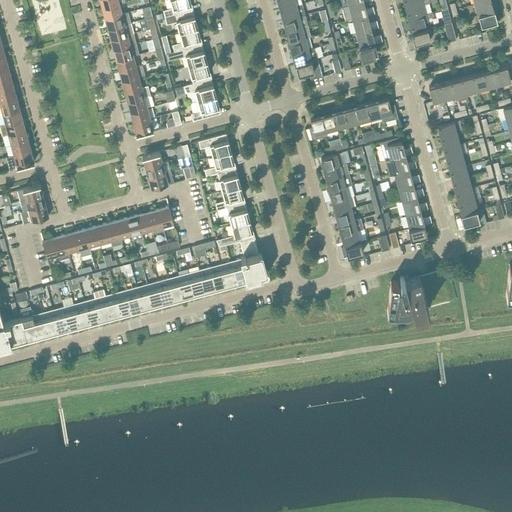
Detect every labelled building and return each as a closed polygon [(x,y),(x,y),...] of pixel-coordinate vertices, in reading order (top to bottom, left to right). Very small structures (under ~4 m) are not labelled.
[(191,3),(190,0),(170,0),(172,7),(163,10),(165,16),(192,9),(190,3),(191,3)] [(296,4),(295,0),(278,0),(281,8),(296,4)] [(365,0),(363,0),(349,4),(342,6),(346,20),(352,18),(370,13),(365,14),(363,7),(365,7),(363,1),(365,0)] [(429,0),(420,0),(405,4),(409,18),(427,13),(424,4),(430,2),(429,0)] [(493,9),(490,0),(484,0),(474,3),(477,14),(494,9),(493,9)] [(122,13),(119,3),(102,7),(105,18),(122,13)] [(299,15),(296,4),(281,8),(284,19),(299,15)] [(152,15),(151,10),(150,6),(142,8),(145,17),(152,15)] [(193,15),(192,9),(165,16),(167,23),(176,21),(179,31),(198,26),(195,15),(193,15)] [(497,20),(494,9),(477,14),(478,14),(481,24),(497,20)] [(128,11),(122,13),(105,18),(108,28),(131,22),(128,11)] [(433,11),(427,13),(409,18),(412,31),(411,32),(430,27),(428,17),(434,16),(433,11)] [(370,13),(352,18),(356,32),(374,27),(368,28),(367,21),(369,21),(367,14),(371,14),(370,13)] [(305,14),(299,15),(284,19),(287,30),(308,25),(305,14)] [(449,14),(442,16),(444,23),(452,21),(449,14)] [(155,26),(152,16),(145,18),(148,28),(150,28),(155,26)] [(444,24),(449,41),(456,39),(452,21),(444,23),(444,24)] [(131,22),(108,28),(111,39),(134,32),(131,22)] [(311,36),(308,25),(287,30),(290,42),(305,37),(311,36)] [(158,37),(156,30),(155,26),(150,28),(152,38),(154,38),(158,37)] [(201,37),(198,26),(179,31),(182,41),(172,44),(174,51),(201,43),(200,38),(201,37)] [(370,35),(373,35),(376,34),(374,27),(356,32),(360,46),(359,46),(378,41),(378,40),(372,42),(370,35)] [(430,27),(411,32),(414,42),(430,38),(427,28),(430,27)] [(134,32),(111,39),(113,49),(131,44),(136,43),(134,32)] [(308,48),(305,37),(290,42),(293,53),(308,48)] [(378,41),(359,46),(362,56),(377,52),(375,42),(378,41)] [(203,49),(201,43),(174,51),(176,58),(186,55),(188,65),(207,60),(204,49),(203,49)] [(133,55),(131,44),(113,49),(116,59),(133,55)] [(314,47),(308,48),(293,53),(296,64),(317,58),(314,47)] [(136,65),(133,55),(116,59),(119,70),(136,65)] [(0,68),(8,66),(6,56),(0,57),(0,68)] [(341,57),(344,69),(351,68),(347,56),(341,57)] [(322,75),(317,58),(296,64),(298,74),(309,71),(311,78),(322,75)] [(341,70),(338,58),(332,60),(335,72),(341,70)] [(210,72),(207,60),(188,65),(193,82),(210,78),(209,72),(210,72)] [(136,65),(119,70),(122,80),(139,76),(145,74),(142,63),(136,65)] [(511,81),(507,65),(495,68),(500,84),(511,81)] [(0,79),(11,77),(8,66),(0,68),(0,79)] [(500,84),(495,68),(484,71),(489,87),(500,84)] [(489,87),(484,71),(473,74),(477,90),(489,87)] [(477,90),(473,74),(462,77),(466,93),(477,90)] [(142,86),(139,76),(122,80),(125,91),(142,86)] [(0,90),(14,87),(11,77),(0,79),(0,90)] [(466,93),(462,77),(451,80),(455,96),(466,93)] [(212,84),(210,78),(193,82),(184,85),(185,92),(195,89),(198,100),(216,95),(213,83),(212,84)] [(455,96),(451,80),(440,83),(444,99),(455,96)] [(444,99),(440,83),(429,86),(433,102),(444,99)] [(148,84),(142,86),(125,91),(128,101),(145,96),(151,95),(148,84)] [(0,102),(17,98),(14,87),(0,90),(0,102)] [(175,99),(173,93),(172,89),(165,91),(168,101),(171,101),(175,99)] [(219,106),(216,95),(198,100),(200,110),(191,112),(193,120),(220,113),(218,106),(219,106)] [(147,107),(145,96),(128,101),(130,112),(147,107)] [(398,117),(394,103),(390,104),(388,97),(377,100),(381,116),(383,121),(398,117)] [(17,98),(0,102),(0,113),(3,113),(20,108),(17,98)] [(381,116),(377,100),(366,103),(370,119),(381,116)] [(370,119),(366,103),(355,106),(359,122),(370,119)] [(511,116),(511,104),(503,107),(506,118),(511,116)] [(359,122),(355,106),(344,109),(348,125),(359,122)] [(150,117),(147,107),(130,112),(133,122),(150,117)] [(22,118),(20,108),(3,113),(5,123),(22,118)] [(337,128),(333,112),(331,108),(331,109),(325,111),(325,114),(321,115),(326,131),(337,128)] [(348,125),(344,109),(333,112),(337,128),(348,125)] [(172,112),(175,125),(181,123),(178,110),(172,112)] [(313,126),(309,127),(312,138),(327,134),(326,131),(321,115),(310,118),(313,126)] [(153,128),(150,117),(133,122),(136,132),(136,133),(153,128)] [(22,118),(5,123),(0,124),(0,125),(2,135),(8,134),(25,129),(22,118)] [(453,120),(438,125),(441,136),(456,131),(453,120)] [(28,139),(25,129),(8,134),(11,144),(28,139)] [(459,142),(456,131),(441,136),(444,147),(459,142)] [(227,139),(225,133),(198,140),(200,147),(210,145),(213,155),(231,150),(228,139),(227,139)] [(380,141),(384,159),(385,159),(408,153),(403,154),(401,148),(403,147),(400,136),(380,141)] [(31,150),(28,139),(11,144),(14,154),(31,150)] [(462,153),(459,142),(444,147),(447,158),(462,153)] [(187,143),(175,146),(178,157),(184,156),(190,154),(187,143)] [(362,145),(352,148),(354,154),(359,153),(360,158),(365,157),(363,151),(362,145)] [(336,152),(321,157),(324,168),(340,164),(345,162),(346,162),(350,161),(347,149),(341,151),(336,152)] [(14,154),(6,156),(10,170),(17,167),(17,165),(18,165),(34,161),(34,160),(31,150),(14,154)] [(234,161),(231,150),(213,155),(215,165),(204,168),(206,175),(217,172),(235,168),(233,162),(234,161)] [(162,162),(159,151),(142,155),(142,156),(143,156),(145,166),(162,162)] [(409,153),(408,153),(385,159),(388,173),(394,172),(412,167),(412,166),(406,168),(405,162),(407,161),(405,154),(409,153)] [(465,164),(462,153),(447,158),(450,169),(465,164)] [(193,165),(191,158),(190,154),(184,156),(187,166),(188,166),(193,165)] [(167,160),(162,162),(145,166),(148,177),(170,171),(167,160)] [(324,168),(321,168),(324,177),(326,176),(327,179),(349,173),(346,162),(345,162),(340,164),(324,168)] [(468,175),(465,164),(450,169),(452,180),(468,175)] [(412,167),(394,172),(398,186),(416,181),(416,180),(410,182),(408,176),(411,175),(409,168),(412,167)] [(236,173),(235,168),(217,172),(222,189),(240,184),(237,173),(236,173)] [(173,182),(170,171),(148,177),(151,187),(151,188),(173,182)] [(352,184),(349,173),(327,179),(330,190),(345,186),(352,184)] [(471,186),(468,175),(452,180),(455,191),(471,186)] [(416,181),(398,186),(402,200),(420,195),(420,194),(414,196),(412,189),(415,189),(413,182),(416,181)] [(23,188),(17,189),(20,200),(26,199),(43,194),(40,184),(40,183),(23,188)] [(244,196),(240,184),(222,189),(225,199),(215,202),(217,209),(227,207),(244,202),(242,196),(244,196)] [(348,197),(345,186),(330,190),(327,190),(330,199),(332,198),(333,201),(348,197)] [(474,197),(471,186),(455,191),(458,202),(474,197)] [(46,204),(43,194),(26,199),(29,209),(46,204)] [(420,195),(402,200),(405,214),(424,209),(423,208),(418,210),(416,203),(418,203),(416,196),(420,195)] [(351,208),(348,197),(333,201),(336,212),(351,208)] [(477,208),(474,197),(458,202),(461,213),(477,208)] [(246,208),(244,202),(227,207),(231,224),(250,219),(247,207),(246,208)] [(494,205),(497,214),(493,215),(494,219),(504,217),(501,203),(494,205)] [(46,204),(29,209),(21,211),(24,222),(49,215),(46,204)] [(173,222),(169,205),(168,205),(158,208),(162,225),(173,222)] [(162,225),(158,208),(147,211),(152,228),(162,225)] [(354,219),(351,208),(336,212),(333,212),(336,221),(338,220),(339,223),(354,219)] [(477,208),(461,213),(463,224),(479,219),(477,209),(478,209),(477,208)] [(424,209),(405,214),(409,227),(408,227),(408,228),(427,223),(427,222),(421,224),(420,217),(422,217),(420,210),(424,209)] [(152,228),(147,211),(137,214),(142,231),(152,228)] [(142,231),(137,214),(126,217),(131,234),(133,240),(143,237),(142,231)] [(131,234),(126,217),(116,219),(121,236),(131,234)] [(361,217),(354,219),(339,223),(342,234),(357,230),(364,228),(361,217)] [(116,219),(106,222),(110,239),(112,245),(122,242),(121,236),(116,219)] [(253,230),(250,219),(231,224),(234,234),(216,239),(220,245),(226,243),(226,244),(240,240),(253,236),(252,230),(253,230)] [(110,239),(106,222),(95,225),(100,242),(110,239)] [(427,223),(408,228),(411,238),(427,234),(424,224),(427,223)] [(100,242),(95,225),(85,228),(89,245),(100,242)] [(85,228),(74,231),(79,248),(81,256),(91,253),(89,245),(85,228)] [(360,241),(357,230),(342,234),(339,234),(342,243),(344,242),(345,245),(360,241)] [(79,248),(74,231),(64,234),(69,251),(79,248)] [(389,233),(392,247),(399,245),(395,231),(389,233)] [(379,235),(383,250),(390,248),(386,233),(379,235)] [(69,251),(64,234),(53,236),(58,254),(60,259),(70,256),(69,251)] [(58,254),(53,236),(43,239),(42,239),(47,257),(58,254)] [(255,242),(253,236),(240,240),(241,246),(255,242)] [(215,245),(214,239),(203,242),(205,248),(215,245)] [(178,240),(167,243),(168,244),(169,249),(180,246),(178,240)] [(363,251),(360,241),(345,245),(341,246),(344,256),(363,251)] [(205,248),(203,242),(193,245),(195,251),(205,248)] [(243,251),(256,247),(255,242),(241,246),(243,251)] [(169,249),(168,244),(167,243),(157,245),(159,251),(169,249)] [(258,253),(256,247),(243,251),(244,254),(240,255),(241,257),(246,278),(267,273),(268,272),(269,271),(268,269),(267,268),(265,268),(261,252),(258,253)] [(246,278),(241,257),(231,260),(236,281),(246,278)] [(236,281),(231,260),(220,263),(226,284),(236,281)] [(226,284),(220,263),(210,266),(215,287),(226,284)] [(215,287),(210,266),(199,269),(205,290),(215,287)] [(205,290),(199,269),(189,271),(195,292),(205,290)] [(441,270),(431,272),(419,275),(409,278),(407,271),(406,271),(408,278),(405,279),(404,277),(403,277),(402,277),(400,277),(400,278),(400,280),(401,283),(399,284),(398,281),(391,280),(387,310),(392,310),(397,310),(403,310),(408,309),(413,308),(414,311),(428,307),(428,306),(456,299),(456,298),(449,300),(441,270)] [(195,292),(189,271),(178,274),(184,295),(195,292)] [(184,295),(178,274),(168,277),(174,298),(184,295)] [(174,298),(168,277),(157,280),(163,301),(174,298)] [(163,301),(157,280),(147,283),(153,304),(163,301)] [(153,304),(147,283),(136,286),(142,307),(153,304)] [(142,307),(136,286),(126,288),(132,309),(142,307)] [(93,291),(95,297),(100,318),(111,315),(105,294),(104,288),(93,291)] [(132,309),(126,288),(116,291),(121,312),(132,309)] [(28,297),(26,291),(15,293),(17,300),(28,297)] [(121,312),(116,291),(105,294),(111,315),(121,312)] [(100,318),(95,297),(84,300),(90,321),(100,318)] [(90,321),(84,300),(74,303),(79,324),(90,321)] [(79,324),(74,303),(63,306),(69,326),(79,324)] [(22,317),(27,338),(38,335),(32,314),(30,306),(20,309),(22,317)] [(69,326),(63,306),(53,308),(59,329),(69,326)] [(59,329),(53,308),(43,311),(48,332),(59,329)] [(48,332),(43,311),(32,314),(38,335),(48,332)] [(0,345),(27,338),(22,317),(4,321),(4,322),(3,322),(0,322),(0,345)]
